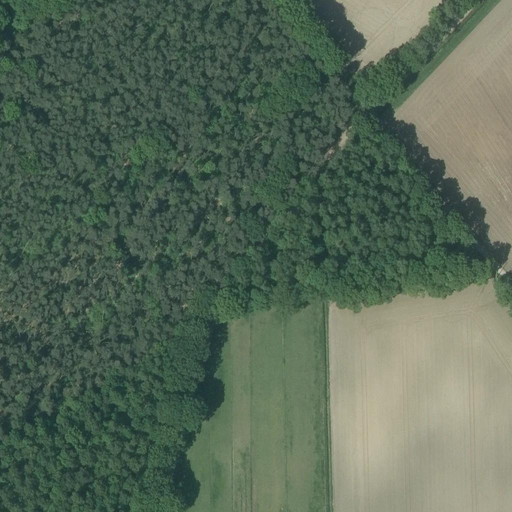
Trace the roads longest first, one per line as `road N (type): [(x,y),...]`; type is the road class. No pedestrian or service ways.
road 1 (track): [(158,511),(217,307),(362,112),(511,293)]
road 2 (track): [(475,0),(362,112),(268,0)]
